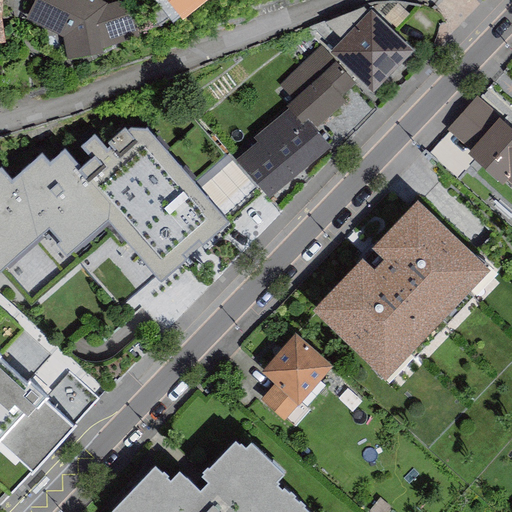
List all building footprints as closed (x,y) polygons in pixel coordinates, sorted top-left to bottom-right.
[(117,0),(106,3),(99,0),(33,0),(24,18),(62,36),(66,59),(103,53),(102,47),(139,37),(126,0),(117,0)] [(166,0),(182,19),(207,0),(166,0)] [(370,9),(329,52),(370,93),(413,50),(370,9)] [(323,47),(279,84),(292,100),(285,106),(287,109),(301,125),(307,120),(314,129),(345,102),(340,96),(354,84),(323,47)] [(511,117),(484,94),(454,129),(511,178),(511,117)] [(301,125),(287,109),(252,138),(256,143),(237,159),(270,197),(329,147),(314,129),(307,120),(301,125)] [(0,188),(0,260),(12,275),(61,232),(82,255),(121,220),(177,283),(242,226),(150,121),(90,174),(70,151),(57,163),(47,152),(2,192),(0,188)] [(428,203),(325,311),(395,378),(499,270),(428,203)] [(302,337),(270,373),(304,403),(336,367),(302,337)] [(0,343),(0,435),(38,468),(83,416),(0,343)] [(169,460),(122,511),(323,511),(243,440),(200,488),(169,460)]
